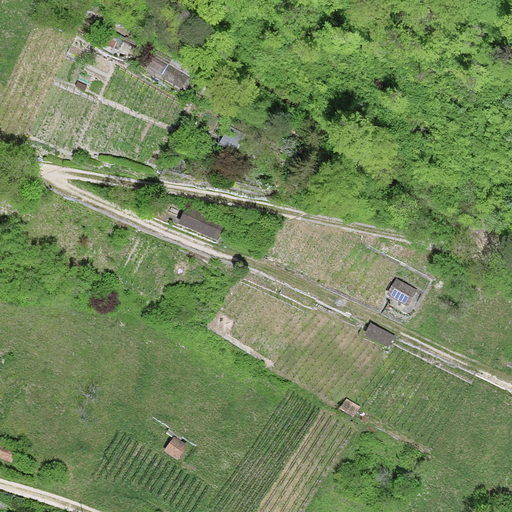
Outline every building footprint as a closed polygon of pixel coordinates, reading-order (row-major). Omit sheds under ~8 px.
[(220,223),(187,209),(178,229),(211,244),(220,223)] [(415,291),(395,281),(385,299),(405,310),(415,291)] [(394,340),(370,328),(364,339),(388,351),(394,340)] [(358,409),(345,401),(338,414),(351,422),(358,409)] [(186,446),(173,437),(165,448),(177,457),(186,446)] [(13,450),(0,444),(0,459),(8,462),(13,450)]
